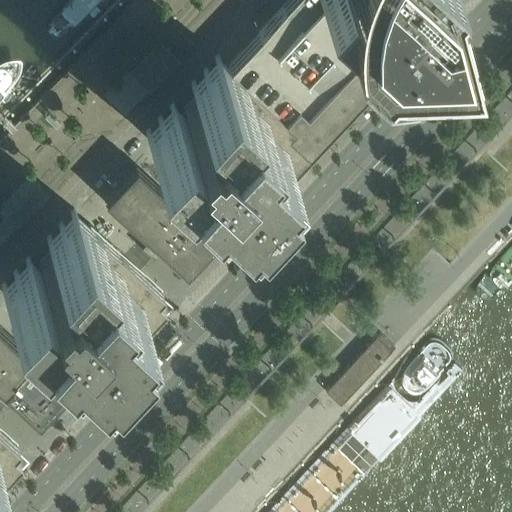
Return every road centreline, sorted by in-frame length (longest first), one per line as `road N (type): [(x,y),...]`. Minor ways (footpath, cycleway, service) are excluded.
road 1 (primary): [(496,0),(19,511)]
road 2 (primary): [(61,511),(511,30)]
road 3 (residential): [(511,212),(451,277),(411,283),(199,511)]
road 4 (residential): [(0,274),(253,0)]
